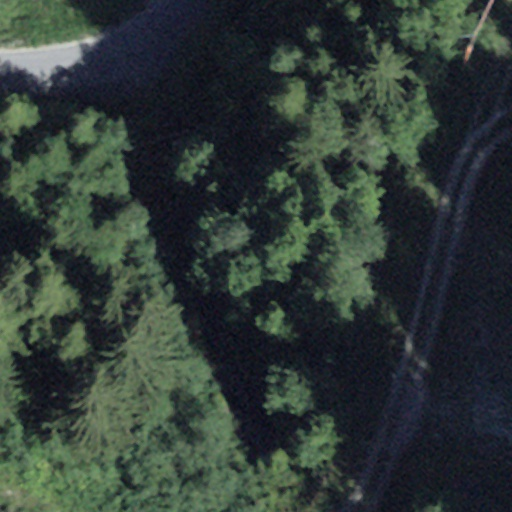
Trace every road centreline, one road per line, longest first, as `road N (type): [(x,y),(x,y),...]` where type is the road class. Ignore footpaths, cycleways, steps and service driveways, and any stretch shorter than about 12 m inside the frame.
road 1 (track): [(352,511),(391,428),(474,143),(511,66)]
road 2 (unclassified): [(179,0),(132,52),(59,69),(0,69)]
